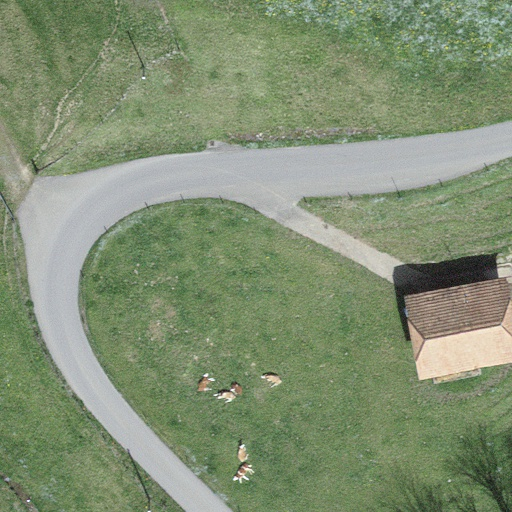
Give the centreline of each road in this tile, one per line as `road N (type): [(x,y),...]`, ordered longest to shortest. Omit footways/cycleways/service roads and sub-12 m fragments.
road 1 (track): [(206,511),(130,439),(80,374),(52,280),(69,224),(121,189),(163,176),(366,164),(511,139)]
road 2 (track): [(393,282),(286,217),(242,171)]
